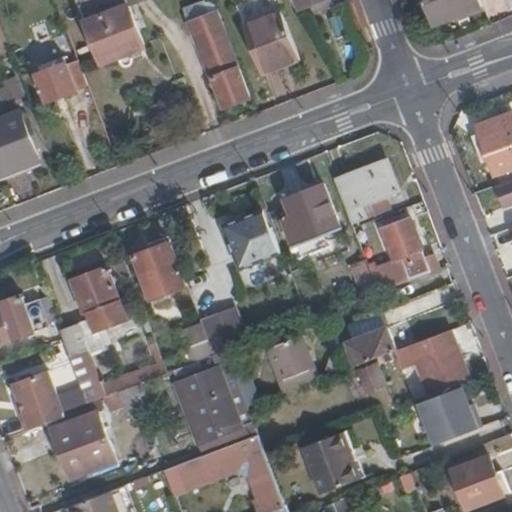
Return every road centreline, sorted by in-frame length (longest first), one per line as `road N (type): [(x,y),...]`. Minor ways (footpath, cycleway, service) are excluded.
road 1 (residential): [(408,91),(0,248)]
road 2 (residential): [(511,357),(408,91)]
